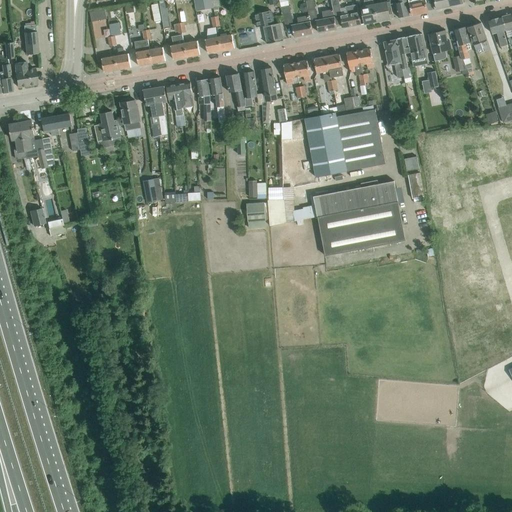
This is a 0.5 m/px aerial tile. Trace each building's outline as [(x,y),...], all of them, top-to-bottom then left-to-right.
[(214,8),(212,0),(194,0),(197,11),(214,8)] [(310,20),(306,0),(309,16),(298,18),(299,24),(292,25),(295,37),(313,33),(310,20)] [(313,0),(308,0),(306,0),(310,20),(317,18),(313,0)] [(331,0),(333,9),(334,15),(341,14),(338,0),(331,0)] [(364,0),(363,7),(361,7),(364,23),(378,21),(374,4),(373,0),(364,0)] [(410,15),(406,0),(399,0),(400,2),(396,3),(399,18),(410,15)] [(426,1),(425,0),(408,0),(410,5),(412,15),(428,11),(426,1)] [(450,6),(448,0),(434,0),(436,9),(450,6)] [(155,4),(152,5),(155,22),(162,21),(158,1),(154,2),(155,4)] [(387,2),(374,4),(378,21),(380,20),(382,20),(390,18),(390,19),(390,18),(389,14),(392,14),(391,4),(390,1),(387,2)] [(169,18),(167,8),(165,8),(164,3),(159,4),(162,19),(169,18)] [(289,5),(282,7),(286,24),(293,23),(289,5)] [(359,14),(357,5),(346,7),(347,14),(340,16),(343,28),(361,24),(359,14)] [(106,9),(90,12),(93,22),(108,18),(106,9)] [(323,19),(316,20),(319,32),(337,29),(335,17),(334,15),(333,9),(322,11),(323,19)] [(261,13),(254,14),(256,27),(264,26),(266,34),(268,44),(275,42),(283,40),(283,39),(281,31),(280,23),(275,24),(272,10),(268,11),(261,12),(261,13)] [(511,13),(502,16),(505,30),(506,30),(508,37),(511,35),(511,13)] [(505,30),(502,16),(488,20),(492,34),(497,33),(497,32),(501,46),(502,50),(508,49),(507,45),(508,45),(504,31),(505,30)] [(120,22),(110,24),(112,36),(113,46),(117,45),(116,35),(122,34),(120,22)] [(488,41),(481,22),(468,27),(474,46),(477,54),(484,51),(481,43),(488,41)] [(26,31),(38,30),(37,23),(25,25),(26,31)] [(142,24),(143,30),(145,40),(135,42),(139,66),(152,63),(150,49),(148,39),(147,30),(146,24),(142,24)] [(459,28),(454,29),(461,55),(462,59),(469,57),(467,50),(471,49),(471,48),(470,43),(466,26),(464,27),(461,26),(459,28)] [(448,41),(445,30),(429,34),(435,61),(444,59),(446,57),(446,54),(446,51),(452,49),(450,40),(448,41)] [(39,53),(37,32),(25,33),(27,54),(39,53)] [(427,56),(422,33),(409,36),(413,54),(411,54),(413,67),(427,64),(427,56)] [(174,45),(171,46),(174,59),(187,57),(184,43),(182,34),(172,36),(174,45)] [(232,34),(219,37),(221,50),(235,48),(232,34)] [(411,52),(407,36),(397,39),(402,68),(404,75),(405,82),(412,81),(411,77),(413,77),(411,67),(408,67),(405,53),(410,52),(411,52)] [(221,50),(219,37),(205,39),(208,53),(221,50)] [(402,68),(397,39),(396,39),(396,40),(384,42),(387,58),(386,58),(387,65),(395,64),(397,77),(404,75),(402,68)] [(198,41),(184,43),(187,57),(200,54),(198,45),(198,41)] [(14,58),(13,42),(5,43),(7,59),(14,58)] [(118,49),(120,55),(115,56),(118,70),(131,67),(129,53),(125,54),(124,47),(118,49)] [(163,47),(150,49),(152,63),(166,61),(163,47)] [(374,67),(370,48),(359,51),(361,64),(368,63),(369,68),(374,67)] [(361,85),(365,85),(359,51),(347,53),(351,72),(356,71),(356,75),(359,75),(361,85)] [(344,75),(340,54),(327,57),(330,70),(331,77),(344,75)] [(461,55),(453,57),(455,66),(463,64),(462,59),(461,55)] [(118,70),(115,56),(102,58),(104,72),(118,70)] [(330,70),(327,57),(314,59),(317,73),(323,72),(324,74),(329,73),(328,71),(330,70)] [(311,80),(308,60),(296,63),(298,77),(305,75),(306,81),(311,80)] [(14,63),(18,87),(37,84),(35,68),(28,69),(26,61),(14,63)] [(298,77),(296,63),(284,65),(288,84),(292,83),(291,78),(298,77)] [(4,78),(0,78),(0,80),(2,93),(13,91),(9,64),(2,65),(4,78)] [(272,67),(261,69),(264,103),(263,123),(270,122),(271,101),(278,99),(272,67)] [(254,71),(244,72),(246,98),(245,98),(246,106),(253,106),(252,97),(257,96),(254,71)] [(440,86),(436,71),(427,72),(429,80),(422,81),(425,93),(432,92),(431,88),(440,86)] [(372,72),(363,74),(365,85),(374,83),(372,72)] [(244,102),(239,73),(227,75),(230,92),(235,91),(239,111),(245,110),(244,102)] [(216,94),(218,107),(219,119),(225,118),(224,106),(223,93),(220,77),(217,77),(209,79),(212,95),(216,94)] [(210,95),(207,79),(196,81),(199,97),(199,104),(204,104),(205,109),(205,121),(210,121),(210,109),(210,95)] [(179,84),(183,109),(195,107),(191,82),(179,84)] [(183,109),(179,84),(167,86),(169,101),(174,100),(177,116),(176,116),(177,125),(185,125),(183,109)] [(165,86),(154,88),(163,134),(168,133),(163,103),(167,102),(165,86)] [(163,134),(154,88),(144,90),(147,105),(151,105),(153,116),(151,117),(154,136),(163,134)] [(358,95),(352,96),(354,108),(361,107),(358,95)] [(352,96),(344,98),(346,110),(349,110),(354,109),(354,108),(352,96)] [(499,107),(503,123),(511,120),(511,103),(506,105),(504,98),(496,100),(499,107)] [(130,101),(129,99),(122,100),(122,102),(121,102),(126,130),(142,128),(138,108),(137,108),(135,100),(130,101)] [(349,110),(346,110),(305,118),(316,177),(386,164),(375,109),(374,109),(373,105),(363,107),(364,111),(350,114),(349,110)] [(284,108),(278,110),(281,123),(287,122),(284,108)] [(114,121),(113,112),(101,115),(103,123),(100,124),(104,142),(105,142),(106,148),(122,145),(121,138),(118,120),(114,121)] [(72,125),(70,113),(56,116),(59,130),(73,127),(72,125)] [(60,134),(56,116),(42,118),(45,133),(51,132),(52,136),(60,134)] [(32,120),(21,122),(26,151),(37,149),(35,141),(34,141),(34,139),(35,139),(32,120)] [(21,122),(10,124),(13,140),(16,139),(18,147),(15,148),(17,158),(27,157),(26,151),(21,122)] [(78,132),(81,149),(82,155),(85,155),(91,154),(90,148),(89,142),(86,127),(78,129),(78,132)] [(78,132),(70,134),(73,151),(81,149),(78,132)] [(43,139),(45,149),(47,155),(54,154),(51,137),(43,139)] [(45,149),(38,151),(39,156),(36,160),(38,170),(50,167),(45,149)] [(419,169),(417,156),(404,158),(406,171),(419,169)] [(25,159),(27,172),(33,171),(30,158),(25,159)] [(408,175),(412,198),(424,196),(420,173),(408,175)] [(159,177),(144,180),(147,202),(162,199),(163,199),(159,177)] [(258,181),(249,181),(250,197),(258,197),(258,181)] [(394,181),(314,196),(325,255),(406,240),(394,181)] [(176,202),(175,187),(165,188),(165,198),(166,202),(176,202)] [(200,192),(189,192),(189,195),(189,201),(201,200),(201,192),(200,192)] [(249,228),(267,227),(265,202),(248,203),(249,228)] [(30,212),(34,227),(46,224),(42,209),(30,212)] [(66,210),(60,211),(63,220),(68,219),(66,210)] [(81,226),(80,221),(51,228),(50,229),(51,236),(79,229),(81,239),(83,238),(81,226)] [(87,221),(80,223),(82,229),(89,227),(87,221)] [(114,245),(115,253),(123,251),(122,244),(114,245)]
